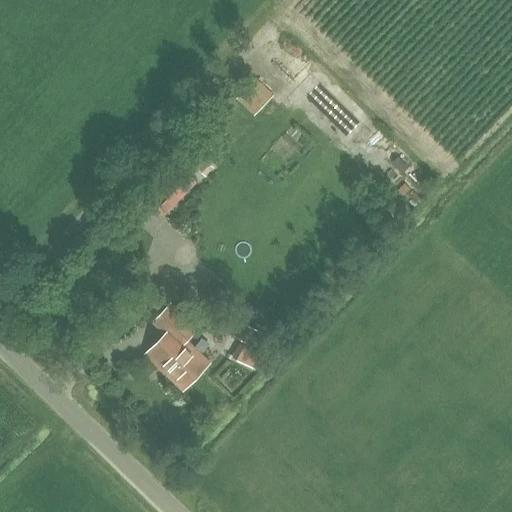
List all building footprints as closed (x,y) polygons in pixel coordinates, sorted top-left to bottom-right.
[(388,165),(398,180),(419,166),(409,151),(388,165)] [(206,160),(198,168),(205,174),(212,166),(206,160)] [(164,246),(176,238),(170,228),(157,236),(164,246)] [(184,388),(208,363),(185,341),(197,329),(172,304),(155,321),(167,333),(147,353),(184,388)] [(265,352),(272,339),(241,321),(233,334),(265,352)]
